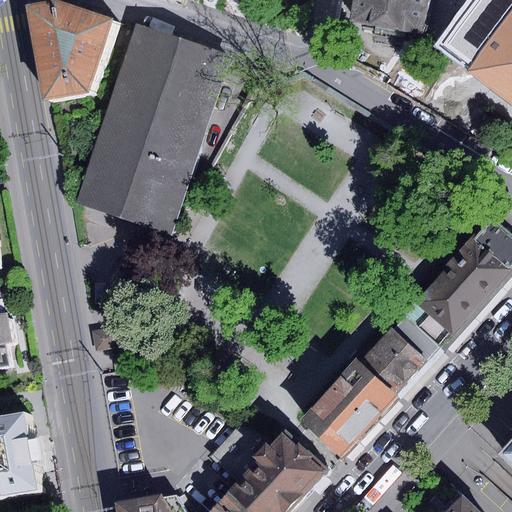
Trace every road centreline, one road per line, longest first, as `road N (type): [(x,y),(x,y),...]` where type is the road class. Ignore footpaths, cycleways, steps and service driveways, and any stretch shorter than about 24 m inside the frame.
road 1 (residential): [(98,511),(10,0)]
road 2 (primary): [(347,511),(511,329)]
road 3 (residential): [(511,186),(321,66)]
road 4 (residential): [(321,66),(111,0)]
